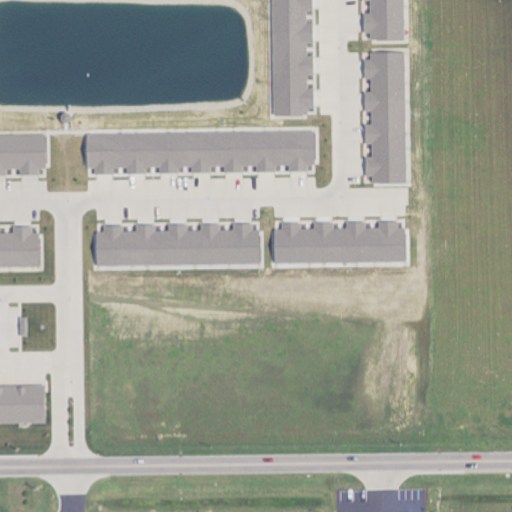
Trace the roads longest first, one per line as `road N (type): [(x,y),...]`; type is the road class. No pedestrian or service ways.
road 1 (tertiary): [(511,461),(0,468)]
road 2 (residential): [(76,467),(68,296),(71,205),(81,202)]
road 3 (residential): [(81,202),(346,193)]
road 4 (residential): [(346,193),(344,0)]
